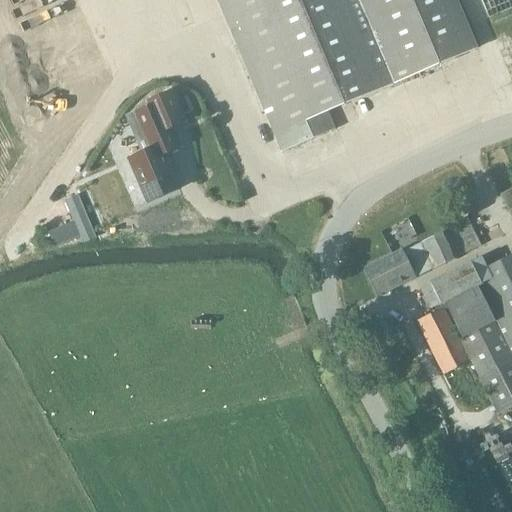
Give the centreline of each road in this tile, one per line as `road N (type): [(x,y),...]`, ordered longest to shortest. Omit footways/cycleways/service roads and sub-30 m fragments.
road 1 (tertiary): [(430,511),(330,323),(324,272),(341,225),(390,183),(511,129)]
road 2 (unknown): [(362,207),(276,162),(157,0)]
road 3 (unknown): [(462,0),(506,130)]
